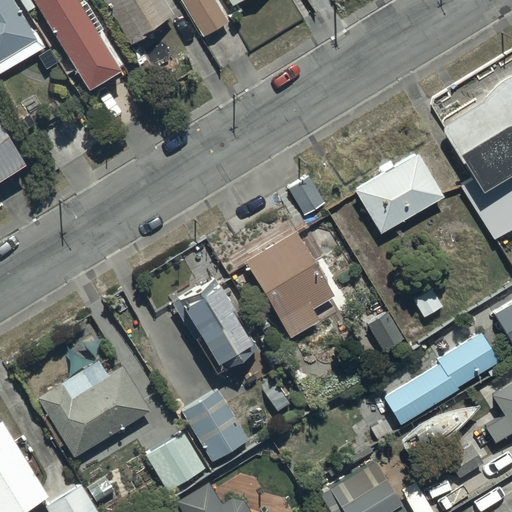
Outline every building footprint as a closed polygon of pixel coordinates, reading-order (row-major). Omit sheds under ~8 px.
[(0,0),(0,69),(40,45),(31,29),(28,30),(8,0),(0,0)] [(30,0),(82,86),(120,61),(83,0),(77,4),(75,0),(30,0)] [(163,0),(100,0),(126,40),(150,25),(147,22),(168,8),(163,0)] [(214,0),(178,0),(199,33),(225,18),(214,0)] [(438,128),(466,175),(457,180),(492,238),(511,225),(511,181),(503,167),(511,161),(511,72),(509,74),(508,71),(484,85),(476,96),(441,118),(438,123),(438,128)] [(0,170),(17,160),(0,133),(0,170)] [(411,149),(349,185),(376,230),(407,212),(410,217),(420,211),(417,206),(438,194),(411,149)] [(307,172),(285,186),(302,214),(324,201),(307,172)] [(291,226),(240,258),(287,335),(314,318),(307,306),(331,291),(291,226)] [(211,275),(167,301),(210,370),(253,344),(211,275)] [(511,297),(490,311),(510,345),(511,343),(511,297)] [(435,361),(379,395),(395,422),(453,387),(452,384),(493,359),(476,330),(432,356),(435,361)] [(94,356),(32,395),(68,453),(143,406),(116,363),(103,372),(94,356)] [(511,374),(487,391),(500,412),(481,424),(487,432),(476,439),(480,446),(510,428),(511,430),(511,374)] [(245,436),(215,387),(177,410),(207,459),(245,436)] [(32,476),(0,422),(0,511),(8,511),(43,493),(39,486),(42,484),(36,473),(32,476)] [(179,430),(141,451),(162,489),(200,467),(179,430)] [(445,460),(456,476),(478,460),(467,444),(445,460)] [(402,511),(372,459),(316,491),(327,510),(336,504),(340,511),(402,511)] [(104,511),(84,478),(43,504),(47,511),(104,511)] [(205,481),(174,500),(181,511),(267,511),(261,510),(255,511),(247,511),(240,499),(228,497),(218,501),(205,481)] [(430,497),(406,511),(405,511),(436,511),(438,511),(430,497)]
